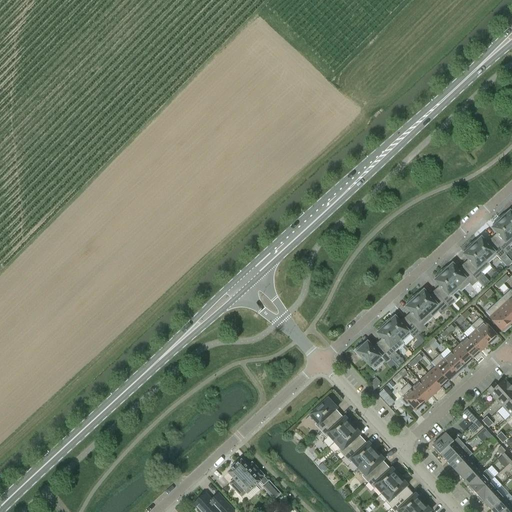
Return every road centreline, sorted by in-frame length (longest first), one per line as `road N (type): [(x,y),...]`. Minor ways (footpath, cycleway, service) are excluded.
road 1 (primary): [(248,284),(511,36)]
road 2 (primary): [(0,508),(248,284)]
road 3 (residential): [(319,361),(511,185)]
road 4 (residential): [(156,511),(319,361)]
road 5 (residential): [(400,448),(496,359),(511,356)]
